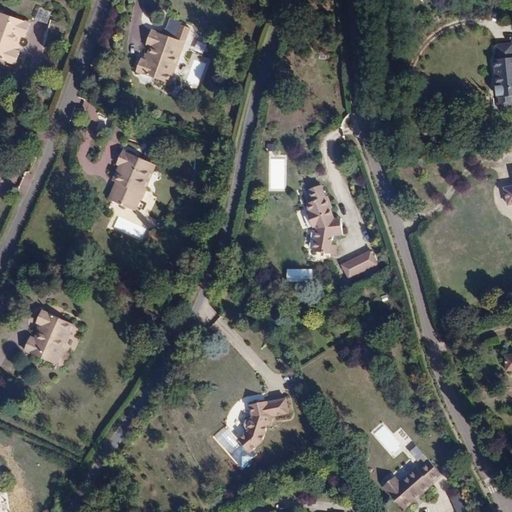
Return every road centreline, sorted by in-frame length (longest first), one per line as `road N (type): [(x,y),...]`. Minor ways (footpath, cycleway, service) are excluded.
road 1 (residential): [(73,511),(209,284),(256,96),(294,0)]
road 2 (residential): [(355,0),(367,131),(441,373),(509,503)]
road 3 (residential): [(0,272),(56,145),(106,0)]
